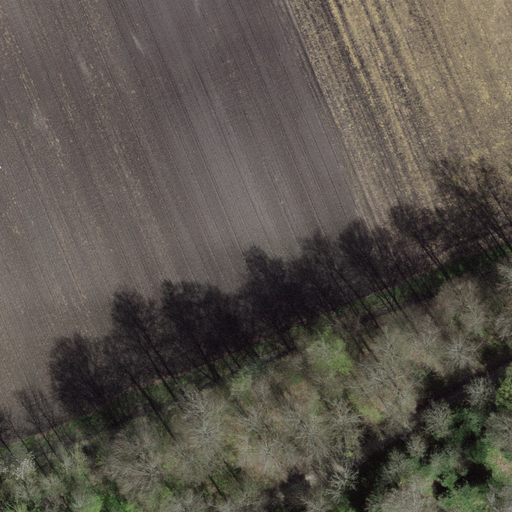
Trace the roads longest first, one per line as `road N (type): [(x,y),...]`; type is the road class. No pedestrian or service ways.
road 1 (track): [(0,478),(511,291)]
road 2 (track): [(511,368),(252,511)]
